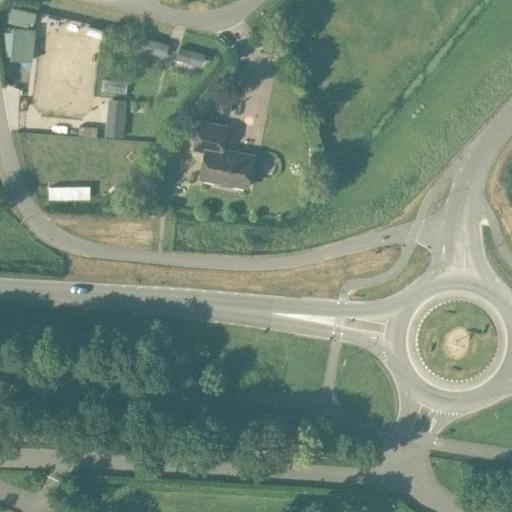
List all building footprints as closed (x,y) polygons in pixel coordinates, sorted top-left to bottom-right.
[(11,7),(8,21),(26,26),(27,21),(33,23),(36,13),(11,7)] [(167,40),(146,35),(143,47),(163,52),(167,40)] [(201,55),(202,50),(178,44),(175,55),(194,61),(196,54),(201,55)] [(227,109),(230,94),(216,91),(214,106),(227,109)] [(119,134),(123,97),(108,96),(105,133),(119,134)] [(240,188),(247,156),(215,150),(220,127),(192,122),(187,149),(199,152),(193,178),(240,188)] [(49,198),(89,198),(89,186),(49,187),(49,198)]
